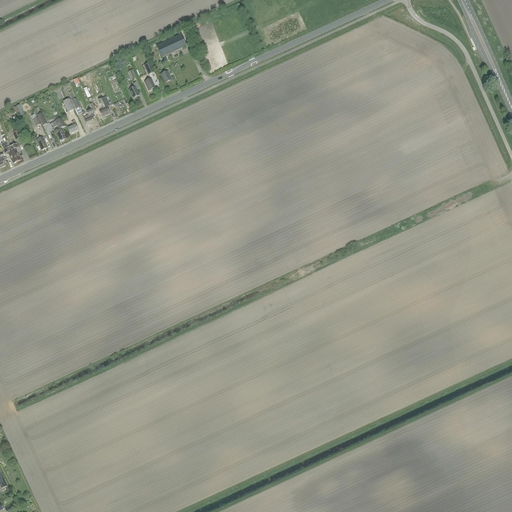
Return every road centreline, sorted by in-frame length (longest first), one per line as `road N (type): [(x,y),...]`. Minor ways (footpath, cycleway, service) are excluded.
road 1 (secondary): [(0,180),(387,0)]
road 2 (unclassified): [(511,158),(459,44),(419,20),(405,0)]
road 3 (primary): [(511,109),(460,0)]
